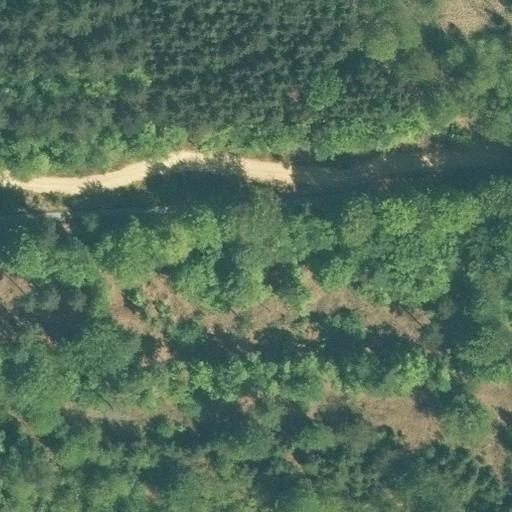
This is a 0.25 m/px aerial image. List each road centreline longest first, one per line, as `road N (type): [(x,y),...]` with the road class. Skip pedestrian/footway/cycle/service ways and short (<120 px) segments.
road 1 (track): [(0,178),(90,186),(181,162),(339,177),(404,163),(511,156)]
road 2 (track): [(511,146),(468,104),(398,0)]
